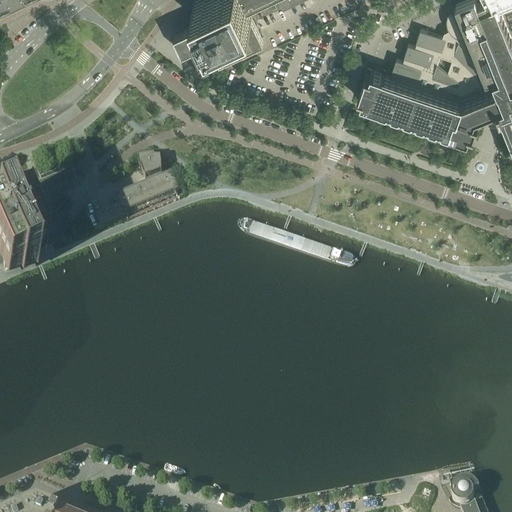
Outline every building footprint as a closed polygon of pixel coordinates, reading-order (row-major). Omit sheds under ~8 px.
[(265,43),(252,15),(250,11),(254,9),(250,0),(279,0),(283,8),(301,0),(196,0),(199,4),(195,6),(198,13),(202,22),(175,35),(183,52),(209,40),(213,48),(220,64),(265,43)] [(511,48),(490,0),(479,0),(478,0),(459,0),(457,1),(459,6),(458,6),(458,7),(457,7),(457,8),(456,8),(455,9),(454,10),(453,11),(453,12),(452,13),(451,14),(451,15),(451,16),(451,17),(450,18),(450,19),(450,20),(450,21),(450,22),(451,23),(451,24),(451,25),(452,26),(452,27),(449,29),(445,31),(443,36),(421,29),(417,41),(416,46),(409,43),(405,56),(404,61),(399,59),(397,58),(393,71),(391,76),(386,74),(372,69),(370,73),(367,72),(366,72),(366,73),(366,74),(360,93),(359,92),(359,94),(363,95),(361,100),(372,103),(377,105),(380,106),(450,131),(450,130),(452,131),(469,137),(470,131),(474,133),(475,133),(475,131),(474,131),(478,122),(479,121),(470,118),(477,115),(479,114),(479,112),(484,110),(484,111),(485,112),(486,112),(487,112),(487,113),(488,112),(489,112),(490,112),(490,111),(491,110),(491,109),(491,108),(490,107),(496,105),(496,107),(499,106),(511,139),(511,48)] [(511,0),(490,0),(511,48),(511,0)] [(115,196),(118,204),(94,213),(99,225),(122,215),(178,192),(175,184),(172,175),(176,173),(178,173),(177,172),(163,177),(161,174),(162,174),(161,160),(155,159),(155,157),(147,158),(138,160),(139,169),(140,169),(141,169),(145,180),(146,180),(147,184),(115,196)] [(0,209),(28,198),(15,167),(0,172),(0,209)] [(0,260),(7,278),(9,277),(8,276),(14,273),(20,271),(22,275),(23,274),(23,273),(35,268),(36,269),(37,268),(32,255),(44,250),(44,251),(46,250),(42,242),(30,213),(27,205),(25,205),(26,206),(13,211),(9,201),(8,202),(8,203),(0,206),(0,260)] [(475,504),(472,502),(473,501),(473,500),(474,499),(474,498),(474,497),(474,496),(474,495),(474,494),(479,492),(479,491),(478,489),(478,488),(477,487),(477,486),(476,486),(475,485),(474,484),(472,483),(470,482),(469,481),(466,481),(464,481),(463,481),(461,482),(460,482),(458,483),(457,484),(455,485),(454,486),(453,487),(452,489),(452,490),(451,492),(451,494),(451,496),(451,497),(452,499),(453,500),(453,502),(454,503),(455,504),(456,505),(458,506),(459,506),(461,507),(460,510),(460,511),(477,511),(475,505),(475,504)]
